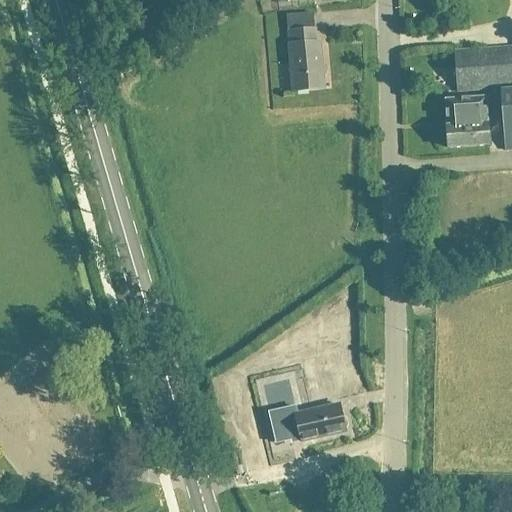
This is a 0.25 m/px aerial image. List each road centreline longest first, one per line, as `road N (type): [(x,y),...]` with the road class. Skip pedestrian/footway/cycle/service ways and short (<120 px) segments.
road 1 (secondary): [(205,511),(55,0)]
road 2 (residential): [(388,511),(386,0)]
